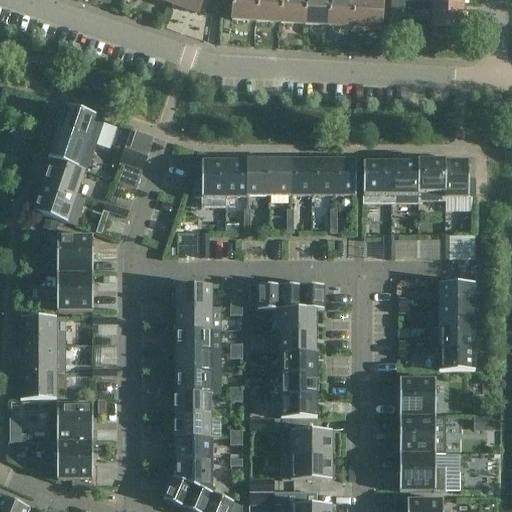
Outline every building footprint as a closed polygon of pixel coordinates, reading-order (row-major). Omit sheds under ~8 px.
[(176,0),(174,7),(198,16),(203,0),(176,0)] [(232,21),(257,22),(258,0),(225,0),(225,6),(233,7),(232,21)] [(282,24),(283,0),(258,0),(257,22),(282,24)] [(308,0),(283,0),(282,24),(307,26),(308,0)] [(332,0),(308,0),(307,26),(331,27),(332,0)] [(356,29),(357,0),(332,0),(331,27),(356,29)] [(373,0),(357,0),(356,29),(381,30),(383,1),(373,0)] [(404,11),(405,2),(391,2),(391,11),(404,11)] [(461,28),(462,3),(432,2),(431,27),(461,28)] [(103,121),(65,109),(57,135),(94,148),(103,121)] [(94,148),(57,135),(48,161),(50,162),(84,174),(86,174),(94,148)] [(136,154),(124,150),(123,154),(121,160),(119,164),(131,168),(132,164),(134,158),(136,154)] [(147,158),(136,154),(134,158),(132,164),(131,168),(142,172),(143,168),(146,162),(147,158)] [(50,162),(42,187),(76,198),(84,174),(50,162)] [(246,162),(246,163),(246,198),(268,198),(268,162),(246,162)] [(290,162),(268,162),(268,198),(290,198),(290,162)] [(312,198),(311,162),(290,162),(290,198),(312,198)] [(333,162),(311,162),(312,198),(333,198),(333,162)] [(355,198),(355,162),(333,162),(333,198),(355,198)] [(195,199),(201,199),(201,209),(224,209),(224,199),(224,163),(201,163),(201,181),(195,181),(195,199)] [(224,199),(246,199),(246,198),(246,163),(224,163),(224,199)] [(442,163),(417,163),(417,166),(417,203),(442,204),(442,163)] [(442,163),(442,204),(445,203),(445,199),(474,199),(474,181),(468,181),(468,163),(442,163)] [(390,206),(390,166),(362,166),(362,206),(390,206)] [(390,206),(417,206),(417,203),(417,166),(390,166),(390,206)] [(84,201),(76,198),(42,187),(33,214),(46,218),(59,223),(75,228),(84,201)] [(115,215),(117,209),(106,205),(103,212),(115,215)] [(126,219),(128,213),(117,209),(115,215),(126,219)] [(46,218),(42,229),(55,233),(59,223),(46,218)] [(225,226),(225,235),(238,235),(238,226),(225,226)] [(450,236),(451,259),(476,258),(475,236),(450,236)] [(57,238),(57,276),(92,276),(92,238),(57,238)] [(57,276),(57,314),(92,314),(92,276),(57,276)] [(438,286),(438,308),(474,308),(474,285),(438,286)] [(175,288),(175,310),(211,310),(211,288),(175,288)] [(249,312),(279,312),(279,288),(249,288),(249,312)] [(301,312),(301,288),(279,288),(279,312),(301,312)] [(315,312),(323,312),(323,288),(301,288),(301,312),(315,312)] [(429,329),(429,330),(474,330),(474,308),(438,308),(438,329),(429,329)] [(175,310),(175,331),(220,331),(220,310),(211,310),(175,310)] [(315,312),(301,312),(279,312),(279,333),(315,333),(315,312)] [(20,320),(20,347),(65,347),(65,320),(20,320)] [(429,330),(429,352),(474,352),(474,330),(429,330)] [(175,331),(175,353),(211,353),(211,333),(220,333),(220,331),(175,331)] [(279,333),(270,333),(271,355),(280,354),(315,354),(315,333),(279,333)] [(65,347),(20,347),(20,375),(56,375),(65,375),(65,347)] [(474,352),(429,352),(438,352),(438,374),(474,374),(474,352)] [(220,374),(220,353),(211,353),(175,353),(175,374),(220,374)] [(316,354),(315,354),(280,354),(280,376),(316,376),(316,354)] [(175,374),(175,396),(220,396),(220,374),(175,374)] [(56,375),(20,375),(20,403),(56,402),(56,375)] [(316,398),(316,376),(280,376),(280,398),(316,398)] [(435,381),(399,381),(399,419),(435,419),(435,381)] [(210,397),(220,397),(220,396),(175,396),(174,396),(174,418),(210,418),(210,397)] [(316,420),(316,398),(280,398),(280,420),(316,420)] [(56,406),(48,406),(48,444),(92,444),(92,406),(56,406)] [(210,418),(174,418),(174,441),(176,440),(211,440),(211,439),(210,439),(210,418)] [(435,419),(399,419),(399,456),(435,456),(445,456),(445,419),(435,419)] [(473,419),(473,432),(500,432),(500,419),(473,419)] [(259,421),(249,421),(249,432),(259,432),(259,421)] [(11,434),(9,441),(31,441),(30,432),(11,434)] [(281,433),(281,458),(331,458),(331,433),(281,433)] [(211,460),(211,440),(176,440),(176,460),(211,460)] [(48,444),(44,444),(44,469),(57,469),(57,482),(72,482),(71,489),(88,489),(88,482),(92,482),(92,444),(48,444)] [(435,456),(399,456),(399,494),(435,494),(445,494),(445,470),(435,470),(435,456)] [(331,458),(281,458),(281,483),(331,483),(331,458)] [(176,480),(192,487),(211,495),(211,460),(176,460),(176,480)] [(172,479),(163,501),(182,510),(192,487),(176,480),(172,479)] [(249,482),(249,495),(273,495),(273,482),(249,482)] [(192,487),(182,510),(188,511),(204,511),(211,495),(192,487)] [(211,495),(204,511),(230,511),(233,505),(211,495)] [(273,507),(273,495),(249,495),(249,507),(273,507)] [(0,511),(29,511),(30,511),(1,499),(0,502),(0,511)] [(406,501),(406,511),(442,511),(443,501),(406,501)]
